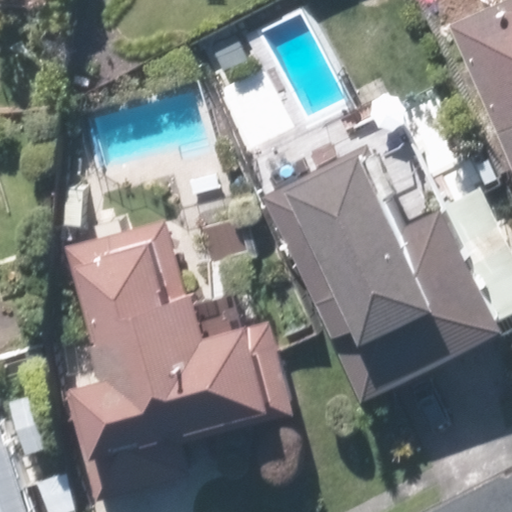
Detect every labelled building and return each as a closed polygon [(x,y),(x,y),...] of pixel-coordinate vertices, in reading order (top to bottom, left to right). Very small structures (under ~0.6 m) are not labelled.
[(511,0),(498,0),(462,17),(511,124),(511,0)] [(390,132),(275,192),(377,388),(511,318),(511,286),(462,191),(429,208),(390,132)] [(170,220),(71,247),(105,367),(70,377),(104,497),(213,466),(204,433),(301,406),(273,307),(229,319),(216,274),(187,282),(170,220)] [(55,385),(22,393),(34,443),(67,435),(55,385)] [(0,511),(71,511),(91,506),(78,466),(38,479),(18,414),(0,419),(0,511)]
